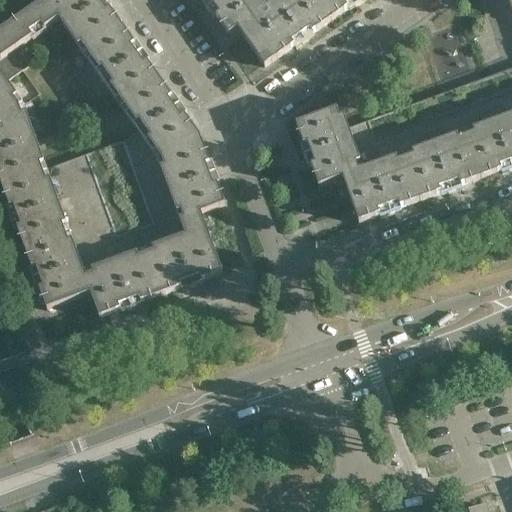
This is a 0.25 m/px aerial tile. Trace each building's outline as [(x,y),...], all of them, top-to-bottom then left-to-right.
[(126,32),(106,5),(109,3),(106,0),(84,0),(83,1),(82,0),(47,0),(8,28),(21,48),(33,39),(30,35),(42,27),(45,31),(59,21),(84,57),(88,54),(90,57),(126,32)] [(209,15),(210,15),(230,0),(202,0),(204,1),(205,0),(207,0),(212,6),(206,10),(209,15)] [(294,48),(267,9),(274,4),(271,0),(230,0),(210,15),(214,21),(216,19),(229,37),(238,31),(265,69),(294,48)] [(331,23),(314,0),(279,0),(274,4),(267,9),(294,48),(296,50),(302,46),(303,46),(307,43),(303,37),(310,32),(313,35),(331,23)] [(314,0),(331,23),(349,10),(346,7),(354,1),(358,7),(362,4),(368,0),(314,0)] [(7,83),(23,72),(33,65),(21,48),(8,28),(0,33),(0,117),(19,108),(14,101),(18,98),(7,83)] [(160,81),(148,64),(150,62),(146,56),(143,52),(137,56),(132,48),(135,46),(126,32),(90,57),(92,60),(88,63),(121,109),(160,81)] [(475,135),(474,132),(486,128),(481,116),(501,108),(506,120),(511,118),(511,70),(348,130),(363,172),(395,161),(397,164),(405,161),(421,203),(441,195),(440,191),(448,188),(451,195),(456,193),(463,190),(462,188),(482,180),(466,139),(475,135)] [(218,178),(217,173),(210,176),(207,167),(210,166),(201,140),(181,111),(184,109),(179,103),(174,97),(172,98),(160,81),(121,109),(139,134),(124,144),(47,172),(70,234),(84,274),(145,252),(185,237),(180,223),(201,216),(225,207),(218,186),(221,185),(218,178)] [(70,234),(47,172),(26,114),(22,116),(19,108),(0,117),(0,183),(10,210),(14,208),(17,217),(10,219),(12,224),(15,231),(17,230),(24,250),(70,234)] [(511,118),(506,120),(501,108),(481,116),(486,128),(474,132),(475,135),(466,139),(482,180),(501,173),(502,176),(509,173),(509,174),(511,172),(511,118)] [(363,172),(348,130),(341,111),(296,127),(304,149),(307,147),(311,156),(304,159),(306,163),(308,171),(311,169),(319,190),(335,184),(335,183),(363,172)] [(421,203),(405,161),(397,164),(395,161),(363,172),(335,183),(335,184),(341,201),(349,198),(359,225),(379,218),(380,221),(392,216),(390,209),(399,206),(400,210),(421,203)] [(223,275),(201,216),(180,223),(185,237),(145,252),(161,297),(181,290),(182,293),(189,290),(197,288),(195,285),(223,275)] [(84,274),(70,234),(24,250),(32,270),(29,271),(31,278),(33,283),(39,281),(42,289),(39,290),(47,312),(91,296),(92,295),(84,274)] [(161,297),(145,252),(84,274),(92,295),(91,296),(99,320),(121,312),(119,308),(128,305),(131,312),(136,310),(143,307),(142,304),(161,297)]
